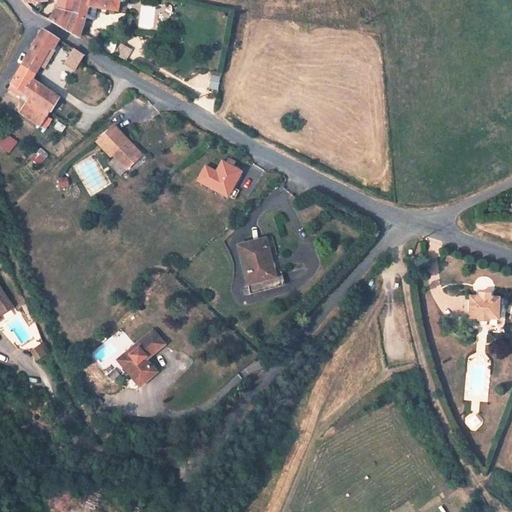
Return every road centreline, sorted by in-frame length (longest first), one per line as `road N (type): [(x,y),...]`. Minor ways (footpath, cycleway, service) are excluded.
road 1 (unclassified): [(9,0),(221,131),(415,225)]
road 2 (unclassified): [(176,511),(251,379),(415,225)]
road 3 (track): [(394,245),(393,270),(445,430),(497,511)]
road 4 (track): [(390,290),(312,442)]
